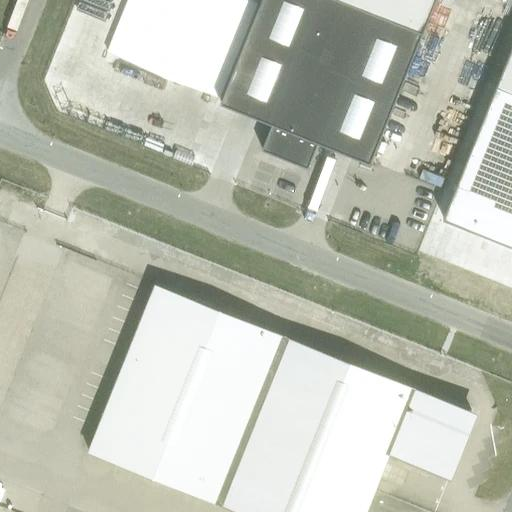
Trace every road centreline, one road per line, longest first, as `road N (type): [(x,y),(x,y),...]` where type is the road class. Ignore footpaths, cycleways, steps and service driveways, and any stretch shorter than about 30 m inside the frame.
road 1 (unclassified): [(511,338),(0,133)]
road 2 (unknown): [(86,168),(0,370)]
